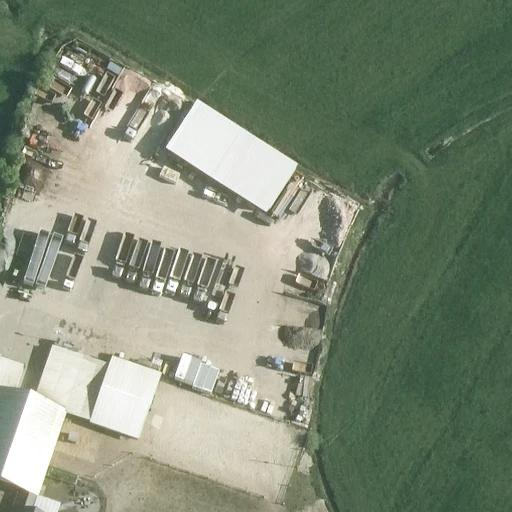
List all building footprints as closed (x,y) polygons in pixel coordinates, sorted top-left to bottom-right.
[(102,124),(110,131),(136,102),(115,84),(98,104),(110,114),(102,124)] [(219,176),(238,133),(212,122),(205,139),(220,145),(208,172),(219,176)] [(275,215),(304,166),(247,133),(218,182),(275,215)] [(127,283),(181,301),(192,270),(204,274),(209,260),(236,269),(240,258),(191,242),(184,262),(166,256),(164,262),(138,253),(127,283)] [(0,386),(0,485),(22,493),(15,511),(53,511),(55,508),(38,502),(39,499),(40,499),(68,415),(133,437),(165,369),(110,353),(108,364),(50,340),(33,387),(0,386)]
